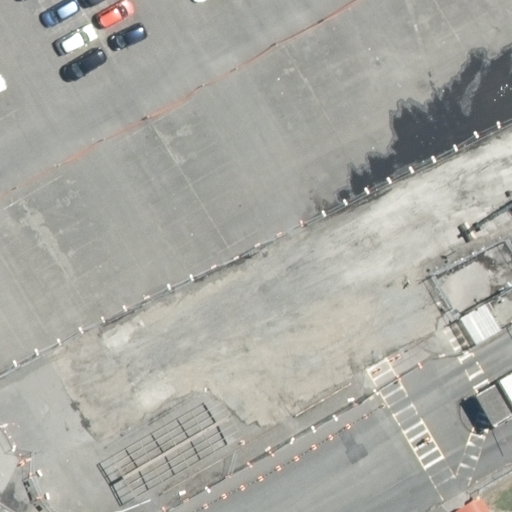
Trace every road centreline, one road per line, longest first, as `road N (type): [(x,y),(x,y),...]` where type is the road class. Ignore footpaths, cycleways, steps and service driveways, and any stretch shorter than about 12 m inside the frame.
road 1 (unknown): [(0,386),(511,171)]
road 2 (unknown): [(55,108),(194,34)]
